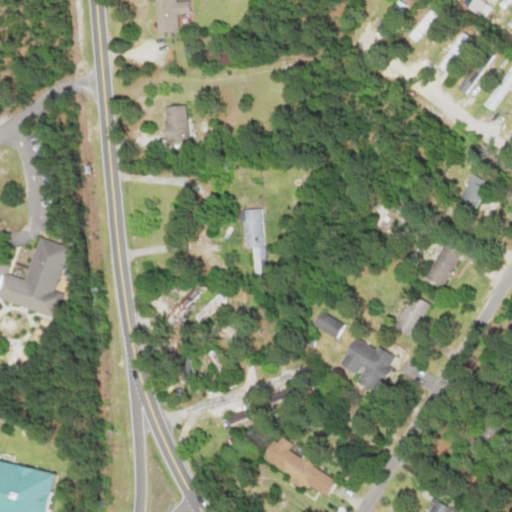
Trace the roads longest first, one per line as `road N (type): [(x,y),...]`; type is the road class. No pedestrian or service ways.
road 1 (secondary): [(199,511),(143,380),(125,288),(99,0)]
road 2 (residential): [(364,511),(511,276)]
road 3 (tertiary): [(143,380),(139,511)]
